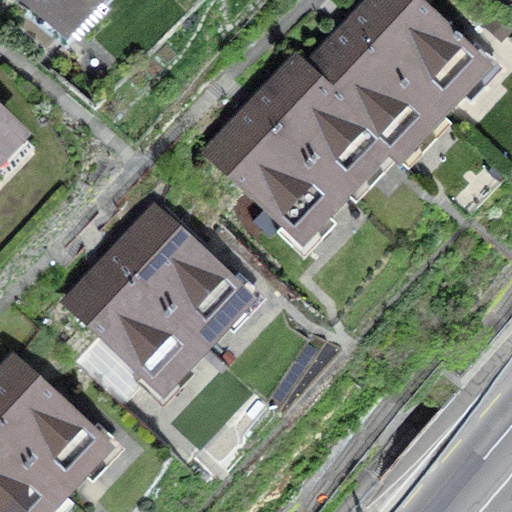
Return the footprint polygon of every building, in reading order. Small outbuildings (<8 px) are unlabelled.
[(26,0),(63,29),(92,0),(26,0)] [(411,0),(378,0),(351,29),(440,113),(483,67),(411,0)] [(351,29),(309,74),(386,147),(398,157),(440,113),(351,29)] [(298,64),(255,110),(343,193),(386,147),(309,74),(298,64)] [(343,193),(255,110),(212,156),(300,238),(343,193)] [(0,116),(0,152),(18,134),(0,116)] [(114,260),(202,343),(246,296),(157,214),(114,260)] [(202,343),(114,260),(71,305),(159,388),(202,343)] [(0,381),(0,434),(61,491),(103,446),(16,364),(0,381)] [(0,511),(41,511),(61,491),(0,434),(0,511)]
